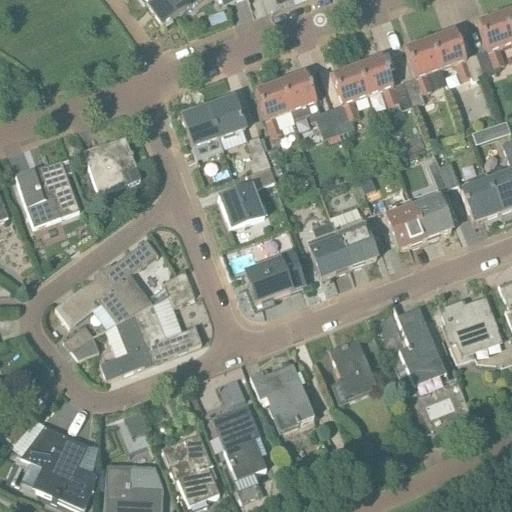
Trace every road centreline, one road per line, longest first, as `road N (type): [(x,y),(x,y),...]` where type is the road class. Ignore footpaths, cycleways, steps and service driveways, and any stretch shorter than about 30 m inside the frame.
road 1 (residential): [(238,355),(94,401),(76,391),(32,329),(45,295),(176,197)]
road 2 (residential): [(511,250),(238,355)]
road 3 (residential): [(161,79),(380,0)]
road 4 (residential): [(238,355),(176,197)]
road 5 (residential): [(361,511),(511,441)]
road 6 (residential): [(0,139),(138,87)]
